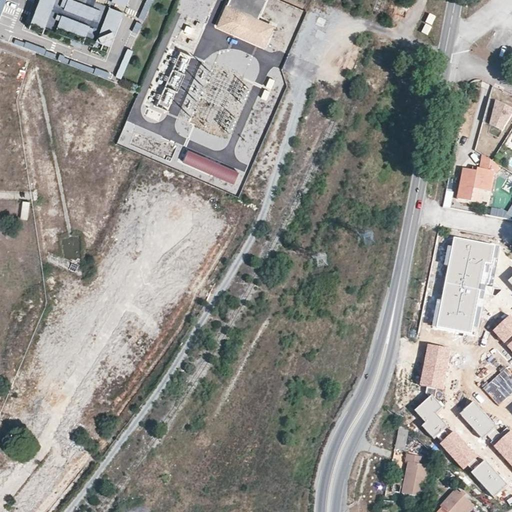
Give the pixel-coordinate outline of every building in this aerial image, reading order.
[(125,0),(37,0),(26,29),(101,59),(125,0)] [(268,0),(228,0),(216,27),(262,47),(272,24),(260,19),(268,0)] [(282,12),(279,29),(292,32),(295,14),(282,12)] [(201,30),(186,24),(182,34),(197,40),(201,30)] [(281,33),(277,47),(286,50),(290,36),(281,33)] [(168,84),(178,87),(189,55),(179,52),(168,84)] [(158,106),(171,109),(176,91),(162,87),(158,106)] [(511,114),(511,108),(489,98),(482,122),(502,131),(511,114)] [(119,143),(129,146),(135,125),(125,122),(119,143)] [(189,149),(184,161),(232,182),(237,170),(189,149)] [(498,165),(482,155),(479,169),(477,168),(476,172),(463,169),(457,199),(471,202),(473,189),(482,190),(490,192),(493,172),(497,172),(498,165)] [(473,189),(471,202),(479,203),(482,190),(473,189)] [(30,201),(23,200),(21,217),(27,218),(30,201)] [(491,209),(490,215),(502,217),(503,210),(491,209)] [(492,266),(496,247),(456,239),(437,328),(471,335),(478,300),(484,301),(485,295),(492,297),(494,288),(482,286),(486,265),(492,266)] [(511,316),(494,332),(511,351),(511,316)] [(450,350),(428,346),(420,386),(442,390),(450,350)] [(511,393),(511,375),(506,369),(484,388),(499,405),(511,393)] [(444,410),(434,400),(421,413),(429,422),(420,430),(432,442),(449,427),(438,415),(444,410)] [(498,427),(476,404),(462,417),(485,440),(498,427)] [(399,424),(396,442),(402,444),(403,434),(411,442),(415,438),(399,424)] [(511,430),(508,427),(491,442),(511,465),(511,430)] [(478,459),(457,438),(442,452),(464,473),(478,459)] [(408,462),(402,494),(411,495),(422,497),(428,466),(419,464),(420,457),(406,454),(405,461),(408,462)] [(508,486),(487,464),(475,477),(496,498),(508,486)] [(462,511),(463,511),(471,503),(456,489),(435,511),(462,511)] [(411,495),(402,494),(401,501),(410,503),(411,495)] [(469,511),(474,506),(471,503),(463,511),(469,511)]
